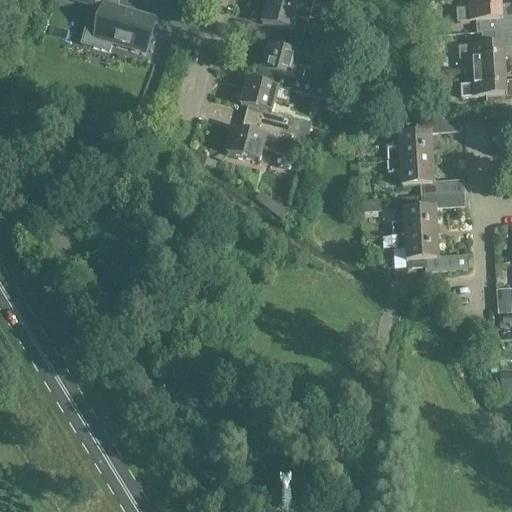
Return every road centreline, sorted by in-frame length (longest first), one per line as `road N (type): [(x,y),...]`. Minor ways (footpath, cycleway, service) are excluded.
road 1 (unclassified): [(227,511),(0,141)]
road 2 (unclassified): [(370,511),(376,384),(392,298),(402,288),(483,283)]
road 3 (primary): [(137,511),(0,289)]
